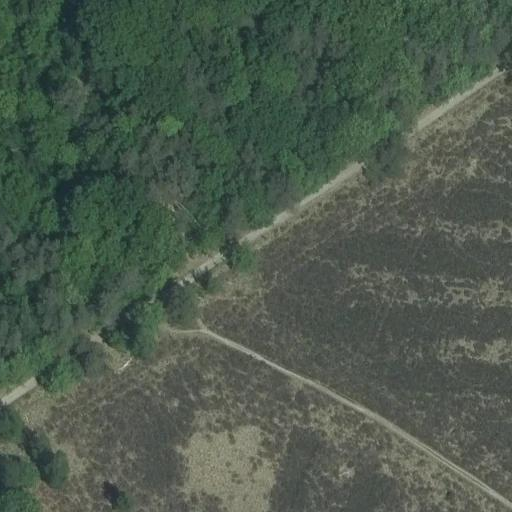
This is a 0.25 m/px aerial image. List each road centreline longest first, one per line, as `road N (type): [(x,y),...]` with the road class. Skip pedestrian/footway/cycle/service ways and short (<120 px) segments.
road 1 (track): [(0,409),(159,313),(511,70)]
road 2 (track): [(0,314),(51,308),(188,318),(355,408),(511,507)]
